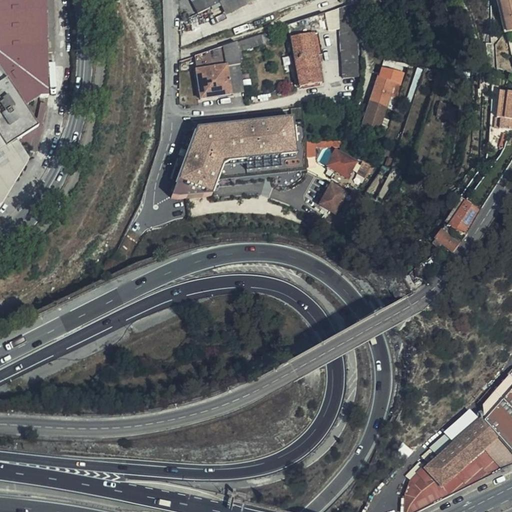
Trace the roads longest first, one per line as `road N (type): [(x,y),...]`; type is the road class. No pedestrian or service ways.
road 1 (motorway): [(0,376),(137,308),(239,281),(270,284),(306,304),(336,361),(324,419),(301,446),(270,463),(217,472),(0,461)]
road 2 (motorway): [(310,511),(363,450),(383,386),(370,320),(323,271),(286,256),(216,257),(0,357)]
road 3 (tertiary): [(0,424),(136,426),(243,398),(436,291),(511,179)]
road 4 (tertiary): [(82,0),(77,120),(45,195),(0,248)]
road 5 (residential): [(168,0),(169,128),(144,218),(184,210)]
road 6 (motorway): [(221,511),(0,469)]
road 7 (unknown): [(169,44),(298,0)]
